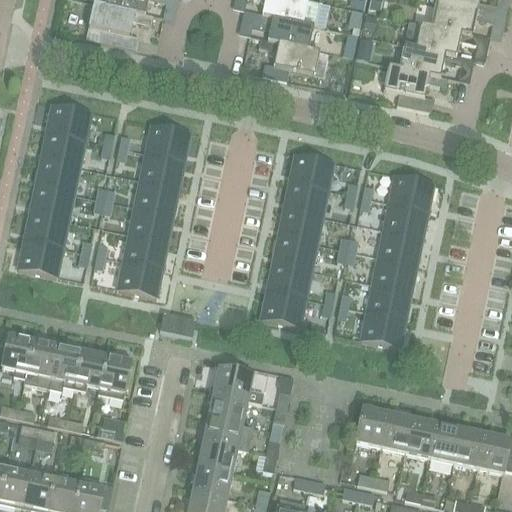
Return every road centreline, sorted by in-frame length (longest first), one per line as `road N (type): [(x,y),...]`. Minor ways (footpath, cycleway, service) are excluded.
road 1 (residential): [(457,390),(503,165)]
road 2 (residential): [(460,149),(252,100)]
road 3 (residential): [(215,279),(252,100)]
road 4 (residential): [(168,82),(0,46)]
road 5 (residential): [(148,511),(182,352)]
